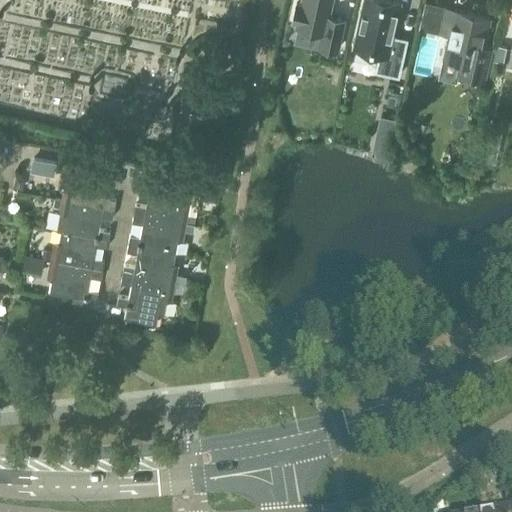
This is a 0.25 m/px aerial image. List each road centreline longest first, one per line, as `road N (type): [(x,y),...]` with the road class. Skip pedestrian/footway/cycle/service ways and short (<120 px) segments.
road 1 (unclassified): [(105,303),(129,176),(122,168),(24,152),(0,195)]
road 2 (secondary): [(284,452),(157,472),(0,475)]
road 3 (secondary): [(511,371),(284,452)]
